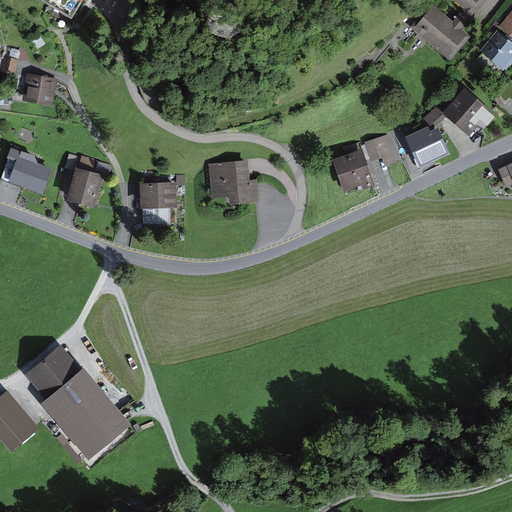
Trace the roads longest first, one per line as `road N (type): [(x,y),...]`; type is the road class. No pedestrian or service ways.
road 1 (unclassified): [(114,246),(174,262),(246,256),(297,242),(511,140)]
road 2 (residential): [(114,246),(125,211),(122,164),(87,120),(58,40)]
road 3 (track): [(511,476),(444,494),(373,490),(313,511)]
road 4 (unclassified): [(0,207),(114,246)]
